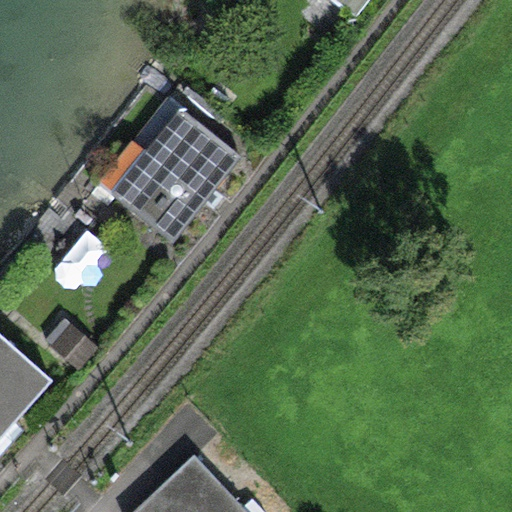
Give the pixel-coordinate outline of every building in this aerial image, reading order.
[(375,0),(326,0),(357,24),(375,0)] [(242,161),(179,110),(109,197),(173,247),(242,161)] [(112,252),(87,231),(58,266),(83,287),(112,252)] [(97,351),(64,322),(45,344),(78,373),(97,351)] [(17,426),(53,387),(0,338),(0,462),(26,434),(17,426)] [(237,511),(188,459),(131,511),(237,511)]
